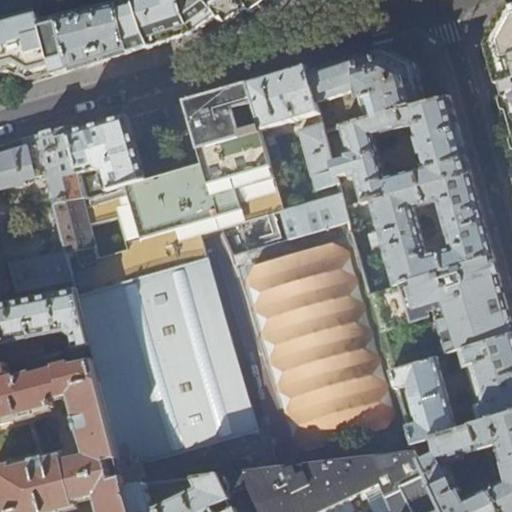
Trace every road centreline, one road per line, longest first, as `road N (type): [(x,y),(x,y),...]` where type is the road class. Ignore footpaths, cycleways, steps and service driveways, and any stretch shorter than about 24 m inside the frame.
road 1 (residential): [(0,122),(443,4)]
road 2 (residential): [(443,4),(511,253)]
